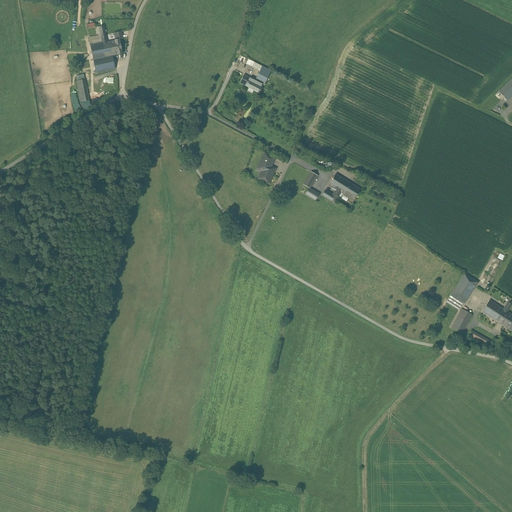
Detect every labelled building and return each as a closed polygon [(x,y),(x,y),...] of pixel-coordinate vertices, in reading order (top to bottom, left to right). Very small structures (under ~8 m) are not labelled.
[(104,26),(99,27),(102,43),(107,42),(106,35),(104,26)] [(121,32),(114,33),(116,40),(119,39),(122,39),(121,33),(121,32)] [(102,43),(90,46),(93,60),(112,56),(109,41),(107,42),(102,43)] [(112,56),(93,60),(95,73),(115,69),(112,56)] [(271,71),(246,57),(243,62),(258,69),(260,71),(269,75),(271,71)] [(258,69),(252,80),(258,83),(262,85),(265,82),(256,78),(260,71),(258,69)] [(260,71),(256,78),(265,82),(269,75),(260,71)] [(252,80),(244,75),(240,83),(254,90),(258,83),(252,80)] [(81,102),(89,100),(87,90),(84,79),(77,81),(81,102)] [(511,79),(500,92),(507,100),(511,95),(511,79)] [(274,158),(264,153),(261,160),(271,165),(274,158)] [(271,165),(261,160),(259,163),(261,164),(259,169),(263,171),(262,174),(261,174),(259,179),(258,178),(268,183),(273,172),(272,172),(274,168),(270,166),(271,165)] [(313,169),(305,183),(311,186),(311,187),(319,173),(313,169)] [(363,186),(338,171),(331,182),(333,184),(338,187),(343,190),(356,198),(363,186)] [(338,187),(333,184),(331,182),(327,189),(334,193),(338,187)] [(311,187),(311,186),(307,193),(316,198),(319,193),(320,192),(311,187)] [(334,193),(327,189),(324,193),(337,200),(343,190),(338,187),(334,193)] [(463,302),(464,303),(477,283),(464,274),(451,295),(463,302)] [(458,310),(463,302),(451,295),(446,302),(458,310)] [(499,307),(489,300),(482,312),(486,315),(496,321),(503,309),(499,307)] [(503,309),(507,312),(511,304),(508,302),(503,309)] [(462,309),(451,329),(461,334),(471,315),(462,309)] [(511,315),(507,312),(503,309),(496,321),(511,331),(511,330),(511,315)] [(479,342),(482,337),(474,332),(471,338),(479,342)] [(489,341),(482,337),(479,342),(486,346),(489,341)]
